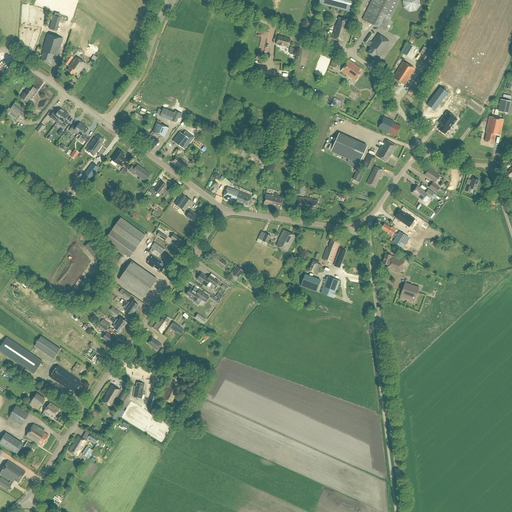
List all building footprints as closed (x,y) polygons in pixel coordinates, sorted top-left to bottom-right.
[(320,0),(319,4),(350,12),(353,0),(320,0)] [(384,30),(399,0),(371,0),(362,19),(384,30)] [(416,11),(418,9),(419,6),(419,3),(418,0),(403,0),(402,3),(403,6),(404,9),(406,11),(409,12),(413,12),(416,11)] [(53,15),(49,29),(56,31),(60,18),(60,17),(54,16),(53,15)] [(345,28),(347,21),(339,18),(337,25),(336,25),(332,38),(343,41),(347,28),(345,28)] [(402,29),(391,23),(386,33),(396,38),(402,29)] [(377,34),(372,42),(369,41),(373,35),(370,33),(363,42),(370,47),(367,52),(374,58),(376,55),(380,57),(390,42),(377,34)] [(57,56),(63,40),(48,35),(42,52),(44,53),(41,61),(51,64),(54,55),(57,56)] [(283,38),(279,37),(277,43),(281,44),(281,45),(289,47),(291,40),(283,37),(283,38)] [(432,53),(427,50),(427,48),(424,46),(419,53),(422,55),(419,60),(425,64),(432,53)] [(73,58),(70,55),(65,63),(68,65),(73,58)] [(79,74),(86,65),(76,58),(69,67),(70,67),(67,71),(74,76),(76,72),(79,74)] [(355,82),(361,74),(359,72),(361,69),(349,60),(341,72),(355,82)] [(404,85),(415,68),(403,61),(392,77),(404,85)] [(267,76),(268,67),(248,65),(247,73),(267,76)] [(30,85),(24,93),(21,98),(28,103),(31,98),(37,90),(30,85)] [(440,87),(426,105),(435,111),(448,93),(440,87)] [(453,113),(462,104),(453,95),(444,103),(453,113)] [(335,99),(331,106),(337,109),(341,102),(335,99)] [(508,113),(510,102),(500,99),(498,111),(508,113)] [(26,119),(30,113),(15,103),(11,109),(9,108),(4,115),(12,121),(14,119),(15,120),(20,114),(26,119)] [(163,111),(160,116),(171,121),(172,120),(174,115),(175,113),(164,108),(163,111)] [(57,123),(59,121),(65,112),(60,109),(56,114),(53,112),(50,117),(57,123)] [(65,112),(59,121),(61,122),(60,124),(65,128),(68,123),(65,121),(69,115),(65,112)] [(396,136),(400,127),(393,123),(394,121),(384,116),(378,128),(388,133),(388,132),(396,136)] [(504,120),(489,117),(486,133),(487,133),(485,141),(493,143),(495,135),(500,136),(504,120)] [(78,135),(84,126),(80,123),(76,129),(73,126),(69,131),(72,133),(73,132),(78,135)] [(153,132),(150,134),(145,131),(140,138),(147,144),(146,145),(152,149),(158,141),(153,137),(155,133),(165,137),(169,128),(157,123),(153,132)] [(36,130),(39,133),(44,126),(41,124),(36,130)] [(441,124),(438,129),(444,134),(448,129),(441,124)] [(78,135),(80,137),(78,139),(83,143),(87,137),(84,135),(89,130),(84,126),(78,135)] [(180,132),(173,141),(185,150),(195,137),(186,131),(183,134),(180,132)] [(361,134),(359,139),(377,147),(380,139),(365,133),(364,135),(361,134)] [(92,141),(88,147),(97,153),(101,147),(100,146),(104,141),(97,136),(95,139),(93,141),(92,141)] [(392,155),(396,146),(385,140),(376,156),(386,162),(390,154),(392,155)] [(354,152),(350,160),(359,165),(367,147),(358,142),(354,152)] [(118,150),(117,151),(111,159),(118,164),(118,163),(121,166),(126,160),(124,159),(123,159),(122,158),(125,155),(118,150)] [(183,172),(189,164),(175,154),(169,162),(183,172)] [(370,170),(376,158),(367,154),(362,166),(370,170)] [(88,170),(80,180),(86,184),(94,175),(95,173),(99,168),(93,164),(89,168),(88,170)] [(144,184),(146,181),(151,175),(138,165),(136,167),(133,165),(129,171),(132,173),(133,172),(140,177),(138,179),(144,184)] [(380,178),(383,170),(374,166),(367,183),(374,186),(378,177),(380,178)] [(511,167),(509,170),(510,171),(503,177),(508,183),(511,180),(511,167)] [(435,183),(440,176),(430,169),(425,175),(435,183)] [(479,181),(473,179),(470,187),(467,186),(465,191),(470,193),(471,189),(475,191),(479,181)] [(169,189),(166,187),(167,186),(160,182),(155,189),(153,187),(149,192),(153,195),(156,192),(160,195),(163,191),(166,193),(169,189)] [(429,188),(436,193),(440,188),(432,182),(429,188)] [(304,195),(305,186),(299,184),(297,194),(304,195)] [(426,192),(422,190),(417,186),(412,193),(422,201),(426,195),(430,198),(431,196),(434,199),(437,196),(428,190),(426,192)] [(248,206),(251,196),(227,187),(223,198),(235,203),(235,201),(248,206)] [(281,209),(283,198),(266,194),(264,204),(270,205),(270,207),(281,209)] [(175,204),(184,211),(183,213),(187,215),(186,217),(193,222),(197,216),(190,211),(187,209),(192,202),(186,198),(181,195),(175,204)] [(316,211),(318,201),(313,200),(312,199),(299,197),(297,209),(307,211),(307,209),(316,211)] [(405,224),(410,218),(406,216),(407,215),(400,210),(395,217),(405,224)] [(146,235),(121,218),(105,240),(130,258),(146,235)] [(391,237),(396,230),(391,227),(391,228),(384,224),(381,229),(388,233),(387,234),(391,237)] [(287,252),(295,236),(284,230),(275,245),(287,252)] [(159,231),(157,235),(165,241),(168,237),(159,231)] [(258,238),(268,243),(271,235),(261,231),(258,238)] [(410,238),(399,231),(392,241),(403,248),(410,238)] [(173,234),(170,238),(174,241),(172,244),(178,248),(183,241),(173,234)] [(332,263),(340,241),(332,238),(329,246),(327,246),(322,259),(332,263)] [(85,246),(98,262),(106,255),(93,239),(85,246)] [(151,254),(154,249),(161,254),(165,249),(155,242),(151,247),(152,248),(149,253),(151,254)] [(208,246),(206,250),(214,256),(217,253),(208,246)] [(341,263),(346,251),(341,249),(336,261),(341,263)] [(118,266),(124,258),(119,254),(113,263),(118,266)] [(400,274),(404,260),(386,254),(382,263),(388,265),(386,269),(400,274)] [(223,269),(226,264),(221,260),(221,259),(217,255),(212,261),(216,264),(220,266),(219,267),(223,269)] [(161,272),(165,266),(161,263),(162,262),(152,256),(147,264),(153,268),(153,267),(161,272)] [(144,297),(157,279),(132,262),(119,280),(144,297)] [(317,275),(321,265),(312,262),(311,264),(314,265),(311,272),(317,275)] [(232,274),(238,278),(244,271),(238,267),(232,274)] [(215,287),(219,282),(209,276),(208,278),(201,273),(196,280),(199,282),(206,287),(209,282),(215,287)] [(304,275),(300,287),(316,293),(320,281),(304,275)] [(340,281),(326,277),(320,293),(333,298),(340,281)] [(419,288),(405,283),(400,297),(414,302),(419,288)] [(198,297),(201,299),(205,302),(208,298),(198,291),(197,293),(190,289),(186,295),(189,297),(188,297),(195,302),(198,297)] [(121,300),(135,310),(139,306),(133,302),(131,304),(128,302),(128,303),(122,299),(121,300)] [(218,302),(214,299),(210,304),(215,307),(218,302)] [(131,316),(135,310),(121,300),(120,302),(125,305),(123,308),(127,310),(126,312),(131,316)] [(207,319),(199,314),(196,318),(204,324),(207,319)] [(165,325),(170,319),(164,315),(158,324),(156,323),(153,328),(161,333),(167,326),(165,325)] [(109,317),(124,327),(127,323),(121,319),(120,321),(117,319),(116,320),(111,316),(109,317)] [(120,333),(124,327),(109,317),(108,319),(114,323),(113,324),(116,326),(114,329),(120,333)] [(101,323),(108,328),(110,325),(103,320),(101,323)] [(181,327),(173,322),(171,325),(169,327),(177,333),(177,332),(181,335),(184,331),(180,328),(181,327)] [(60,323),(52,335),(66,344),(74,331),(60,323)] [(110,343),(114,338),(106,333),(102,338),(110,343)] [(41,336),(35,346),(53,359),(60,349),(41,336)] [(97,366),(103,357),(91,349),(93,345),(79,336),(71,348),(97,366)] [(7,337),(0,347),(0,350),(34,374),(43,361),(7,337)] [(147,343),(158,351),(162,345),(151,337),(147,343)] [(82,366),(77,363),(72,371),(76,374),(82,366)] [(77,394),(83,385),(80,383),(81,381),(59,365),(50,378),(69,390),(73,391),(77,394)] [(161,398),(164,400),(172,404),(174,399),(175,399),(179,391),(181,392),(183,388),(181,387),(182,386),(170,380),(164,393),(161,398)] [(142,398),(144,384),(137,383),(136,391),(134,391),(133,397),(142,398)] [(115,400),(121,391),(111,385),(106,393),(107,394),(102,401),(110,406),(114,400),(115,400)] [(123,391),(119,399),(123,401),(128,394),(123,391)] [(36,394),(30,404),(39,409),(45,399),(36,394)] [(157,397),(151,396),(148,409),(154,410),(157,397)] [(58,421),(62,415),(58,413),(60,410),(50,403),(44,413),(54,420),(54,419),(58,421)] [(17,406),(9,418),(21,426),(29,413),(17,406)] [(43,446),(49,436),(45,434),(46,433),(34,425),(26,437),(38,444),(39,443),(43,446)] [(6,433),(0,441),(0,443),(17,454),(23,444),(6,433)] [(88,438),(96,443),(99,438),(91,434),(88,438)] [(69,451),(78,456),(87,441),(77,436),(69,451)] [(27,442),(24,447),(30,451),(34,446),(27,442)] [(89,452),(91,449),(88,447),(83,455),(94,462),(97,457),(89,452)] [(0,474),(10,481),(9,483),(1,477),(0,478),(0,485),(8,491),(13,483),(15,480),(19,483),(25,472),(8,461),(0,474)]
